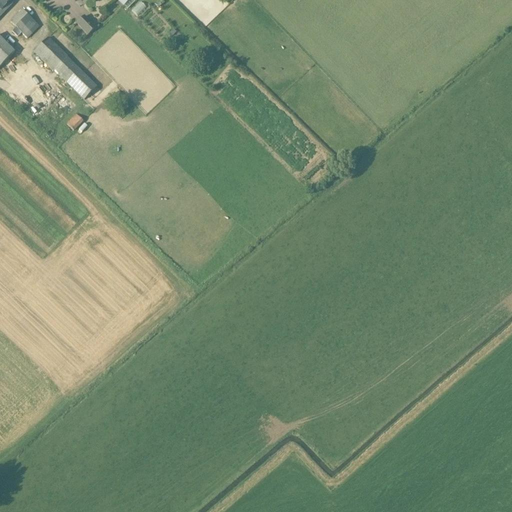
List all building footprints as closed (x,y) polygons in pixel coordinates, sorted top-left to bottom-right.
[(0,0),(0,9),(1,11),(11,0),(0,0)] [(10,23),(27,39),(39,27),(22,10),(10,23)] [(84,17),(77,24),(88,35),(95,28),(84,17)] [(54,71),(84,101),(97,87),(67,58),(68,57),(48,37),(33,53),(53,72),(54,71)] [(0,66),(14,53),(0,38),(0,66)] [(73,132),(83,122),(75,114),(66,124),(73,132)]
